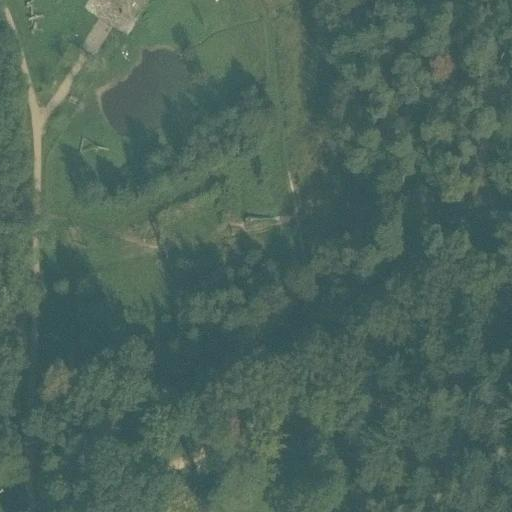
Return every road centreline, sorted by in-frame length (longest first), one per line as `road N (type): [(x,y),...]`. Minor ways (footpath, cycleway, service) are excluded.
road 1 (track): [(5,0),(27,56),(40,191),(38,511)]
road 2 (track): [(88,511),(364,391),(405,361)]
road 3 (track): [(511,254),(443,0)]
